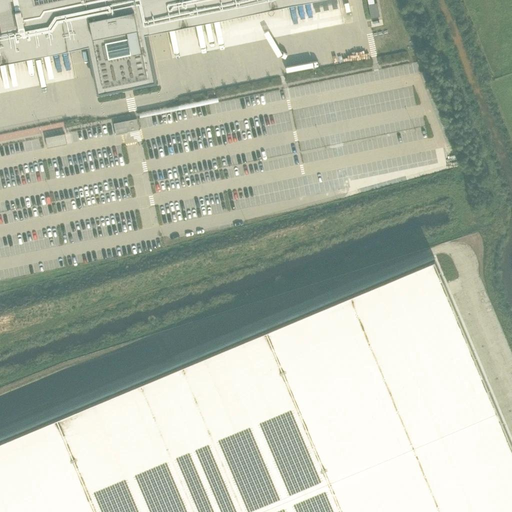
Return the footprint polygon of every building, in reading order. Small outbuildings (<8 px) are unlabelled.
[(0,0),(0,59),(89,41),(99,89),(155,78),(146,30),(293,0),(0,0)] [(370,16),(378,16),(378,2),(370,3),(370,16)] [(115,122),(118,134),(141,129),(139,117),(115,122)] [(45,136),(47,146),(66,143),(65,133),(45,136)] [(0,511),(511,511),(511,444),(433,256),(0,437),(0,511)]
